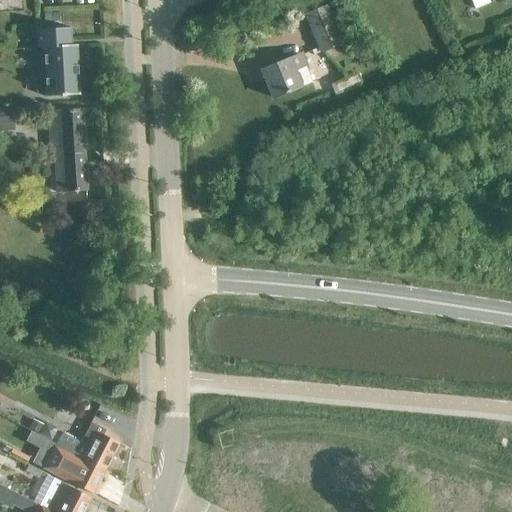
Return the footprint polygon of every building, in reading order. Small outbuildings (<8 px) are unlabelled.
[(320,52),(341,44),(326,6),(305,15),(320,52)] [(79,95),(76,45),(69,46),(68,28),(36,30),(37,49),(42,48),(45,97),(79,95)] [(292,70),(304,65),(299,54),(261,70),(272,98),(299,87),(292,70)] [(64,193),(87,192),(82,110),(69,111),(69,106),(62,107),(62,111),(46,112),(49,155),(61,154),(64,193)] [(0,127),(13,127),(12,109),(0,109),(0,127)] [(84,418),(66,452),(74,456),(84,461),(85,458),(106,469),(119,443),(108,438),(109,436),(111,432),(84,418)] [(264,431),(224,426),(218,481),(260,500),(279,502),(279,508),(288,511),(290,511),(293,507),(301,511),(320,467),(311,463),(312,460),(315,430),(264,425),(264,431)] [(54,446),(43,468),(93,494),(106,469),(85,458),(84,461),(74,456),(66,452),(54,446)] [(60,482),(45,510),(48,511),(82,511),(90,498),(60,482)] [(35,503),(17,494),(11,505),(24,511),(30,511),(34,504),(35,503)]
